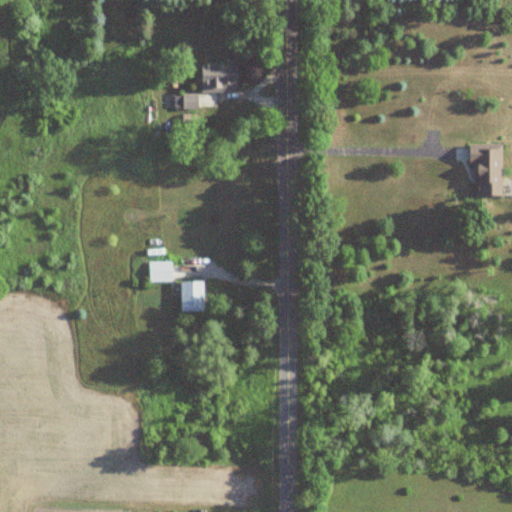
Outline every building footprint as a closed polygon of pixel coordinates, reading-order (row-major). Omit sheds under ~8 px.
[(237,90),(237,65),(202,65),(202,90),(237,90)] [(197,94),(184,94),(184,108),(197,108),(197,94)] [(503,143),(471,143),(471,184),(478,184),(478,196),(503,196),(503,143)] [(171,260),(149,260),(149,281),(171,281),(171,260)] [(204,281),(181,281),(181,311),(204,311),(204,281)]
